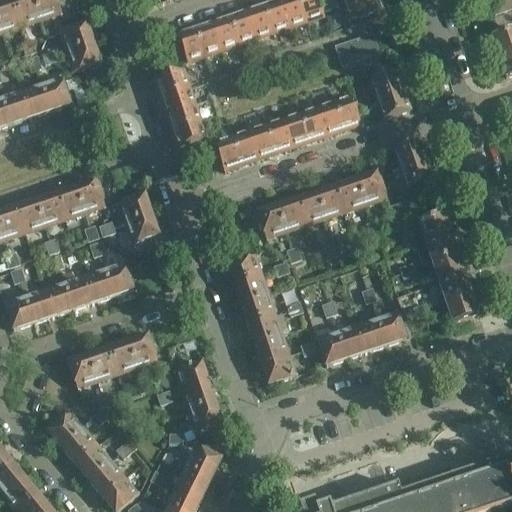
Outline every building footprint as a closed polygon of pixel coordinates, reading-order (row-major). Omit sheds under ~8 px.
[(41,22),(33,0),(26,0),(13,4),(21,29),(41,22)] [(61,16),(56,0),(33,0),(41,22),(61,16)] [(307,25),(298,0),(295,0),(290,2),(288,0),(281,3),(290,31),(307,25)] [(324,19),(317,0),(298,0),(307,25),(324,19)] [(338,10),(336,5),(334,0),(323,4),(326,14),(338,10)] [(375,14),(370,0),(350,0),(344,2),(351,22),(375,14)] [(497,7),(494,0),(487,0),(491,9),(497,7)] [(290,31),(281,3),(272,5),(273,7),(264,10),(273,36),(290,31)] [(511,13),(508,3),(502,5),(506,15),(511,13)] [(21,29),(13,4),(0,8),(0,31),(1,36),(21,29)] [(506,15),(502,5),(497,7),(500,17),(506,15)] [(500,17),(497,7),(491,9),(494,19),(500,17)] [(273,36),(264,10),(255,13),(255,11),(247,14),(256,42),(273,36)] [(256,42),(247,14),(238,17),(239,19),(230,22),(239,48),(256,42)] [(239,48),(230,22),(221,25),(221,23),(212,26),(222,54),(239,48)] [(222,54),(212,26),(204,28),(205,30),(196,33),(205,59),(222,54)] [(94,47),(87,27),(63,36),(70,56),(94,47)] [(57,38),(55,32),(46,36),(48,41),(57,38)] [(205,59),(196,33),(187,36),(186,34),(178,37),(187,65),(205,59)] [(511,57),(511,34),(493,41),(500,62),(511,57)] [(377,48),(374,37),(368,39),(372,49),(377,48)] [(372,49),(368,39),(363,41),(366,51),(372,49)] [(366,51),(363,41),(357,43),(361,53),(366,51)] [(361,53),(357,43),(352,45),(355,55),(361,53)] [(355,55),(352,45),(346,47),(350,57),(355,55)] [(36,57),(32,46),(23,49),(27,60),(36,57)] [(101,67),(94,47),(70,56),(76,76),(101,67)] [(350,57),(346,47),(341,49),(344,59),(350,57)] [(381,58),(377,48),(372,49),(375,60),(381,58)] [(344,59),(341,49),(335,51),(339,61),(344,59)] [(375,60),(372,49),(366,51),(370,61),(375,60)] [(370,61),(366,51),(361,53),(364,63),(370,61)] [(364,63),(361,53),(355,55),(359,65),(364,63)] [(359,65),(355,55),(350,57),(353,67),(359,65)] [(58,65),(56,60),(54,56),(43,59),(46,69),(58,65)] [(353,67),(350,57),(344,59),(348,69),(353,67)] [(511,80),(511,57),(500,62),(506,82),(511,80)] [(348,69),(344,59),(339,61),(342,71),(348,69)] [(41,73),(37,61),(28,64),(32,76),(41,73)] [(171,78),(168,67),(152,72),(156,83),(171,78)] [(171,78),(156,83),(155,84),(158,92),(160,92),(163,101),(188,92),(182,74),(171,78)] [(403,95),(396,75),(371,83),(378,103),(403,95)] [(71,109),(62,84),(42,91),(51,115),(71,109)] [(51,115),(42,91),(22,98),(31,122),(51,115)] [(194,109),(188,92),(163,101),(166,110),(164,110),(166,118),(194,109)] [(410,115),(404,99),(403,95),(378,103),(385,123),(410,115)] [(31,122),(22,98),(2,104),(11,129),(31,122)] [(372,111),(371,106),(369,101),(357,105),(361,115),(372,111)] [(362,130),(355,111),(352,102),(335,108),(344,133),(353,130),(353,133),(362,130)] [(0,132),(11,129),(2,104),(0,105),(0,132)] [(344,133),(335,108),(318,113),(327,141),(336,139),(335,136),(344,133)] [(200,126),(194,109),(166,118),(169,127),(171,126),(174,135),(200,126)] [(327,141),(318,113),(301,119),(310,145),(319,142),(319,144),(327,141)] [(310,145),(301,119),(284,125),(293,153),(302,150),(301,148),(310,145)] [(293,153),(284,125),(267,131),(276,157),(285,154),(285,156),(293,153)] [(206,143),(200,126),(174,135),(177,144),(175,144),(178,153),(180,152),(195,147),(206,143)] [(276,157),(267,131),(250,136),(259,164),(267,162),(267,160),(276,157)] [(259,164),(250,136),(233,142),(242,168),(250,165),(251,167),(259,164)] [(242,168),(233,142),(215,148),(225,176),(233,173),(233,171),(242,168)] [(427,166),(420,145),(395,154),(402,174),(427,166)] [(198,158),(195,147),(180,152),(183,163),(198,158)] [(434,186),(427,166),(402,174),(409,194),(434,186)] [(386,201),(378,178),(378,176),(357,183),(366,208),(386,201)] [(366,208),(357,183),(337,190),(346,215),(366,208)] [(105,209),(97,187),(96,184),(76,191),(85,216),(105,209)] [(346,215),(337,190),(318,197),(326,221),(346,215)] [(85,216),(76,191),(56,198),(65,223),(85,216)] [(326,221),(318,197),(298,203),(306,228),(326,221)] [(65,223),(56,198),(36,205),(45,229),(65,223)] [(152,219),(146,199),(121,207),(128,227),(152,219)] [(306,228),(298,203),(278,210),(286,235),(306,228)] [(45,229),(36,205),(17,212),(25,236),(45,229)] [(410,215),(409,210),(407,205),(390,211),(393,220),(410,215)] [(286,235),(278,210),(258,217),(266,242),(286,235)] [(25,236),(17,212),(0,217),(0,228),(5,243),(25,236)] [(451,238),(444,218),(419,227),(426,247),(451,238)] [(159,239),(152,219),(128,227),(135,247),(159,239)] [(379,231),(377,225),(367,229),(369,234),(379,231)] [(115,237),(113,232),(112,227),(100,231),(104,241),(115,237)] [(381,237),(379,231),(369,234),(371,240),(381,237)] [(99,243),(95,232),(86,235),(90,246),(99,243)] [(458,258),(453,243),(451,238),(426,247),(433,267),(458,258)] [(339,245),(337,239),(327,242),(329,248),(339,245)] [(59,256),(55,245),(46,248),(50,260),(59,256)] [(341,250),(339,245),(329,248),(331,253),(341,250)] [(104,259),(101,247),(91,251),(95,262),(104,259)] [(299,258),(297,252),(288,255),(290,261),(299,258)] [(301,264),(299,258),(290,261),(292,267),(301,264)] [(465,278),(458,258),(433,267),(440,287),(465,278)] [(19,270),(16,259),(6,262),(10,273),(19,270)] [(65,272),(61,261),(51,264),(55,275),(65,272)] [(260,281),(254,263),(253,261),(229,269),(235,289),(260,281)] [(289,276),(286,267),(271,273),(274,281),(289,276)] [(134,294),(126,271),(125,269),(105,276),(113,301),(134,294)] [(415,278),(414,273),(412,269),(402,272),(405,281),(415,278)] [(25,286),(21,274),(12,278),(15,289),(25,286)] [(113,301),(105,276),(85,283),(93,307),(113,301)] [(472,299),(466,283),(465,278),(440,287),(446,307),(472,299)] [(267,301),(260,281),(235,289),(242,309),(267,301)] [(93,307),(85,283),(65,290),(74,314),(93,307)] [(74,314),(65,290),(45,296),(54,321),(74,314)] [(376,305),(372,295),(363,298),(367,308),(376,305)] [(54,321),(45,296),(25,303),(34,328),(54,321)] [(479,319),(472,299),(446,307),(453,327),(479,319)] [(273,321),(267,301),(242,309),(249,329),(273,321)] [(34,328),(25,303),(5,310),(14,335),(34,328)] [(302,316),(299,307),(288,311),(292,320),(302,316)] [(336,319),(333,308),(324,311),(327,322),(336,319)] [(429,318),(428,314),(426,309),(415,313),(419,322),(429,318)] [(406,343),(398,319),(378,325),(386,350),(406,343)] [(280,341),(273,321),(249,329),(256,349),(280,341)] [(386,350),(378,325),(358,332),(366,357),(386,350)] [(366,357),(358,332),(338,339),(346,363),(366,357)] [(157,364),(153,353),(149,339),(129,346),(137,371),(157,364)] [(346,363),(338,339),(318,346),(326,370),(346,363)] [(287,361),(280,341),(256,349),(262,369),(287,361)] [(137,371),(129,346),(109,353),(117,378),(137,371)] [(316,356),(313,347),(302,351),(305,360),(316,356)] [(117,378),(109,353),(89,360),(97,384),(117,378)] [(97,384),(89,360),(69,366),(77,391),(97,384)] [(294,381),(287,361),(262,369),(269,389),(294,381)] [(209,387),(203,367),(178,376),(185,396),(209,387)] [(150,394),(146,383),(137,386),(141,397),(150,394)] [(216,407),(211,392),(209,387),(185,396),(191,416),(216,407)] [(110,408),(107,396),(97,399),(101,411),(110,408)] [(173,405),(171,400),(170,396),(158,399),(162,409),(173,405)] [(223,427),(216,407),(191,416),(198,436),(223,427)] [(107,424),(100,417),(91,424),(98,432),(107,424)] [(63,452),(83,436),(69,419),(49,436),(63,452)] [(76,468),(96,452),(83,436),(63,452),(76,468)] [(183,450),(183,440),(171,439),(171,449),(183,450)] [(123,463),(137,451),(131,444),(117,455),(123,463)] [(0,476),(12,467),(0,451),(0,476)] [(89,485),(109,468),(96,452),(76,468),(89,485)] [(209,485),(209,484),(218,465),(216,465),(193,453),(184,473),(186,474),(187,474),(209,485)] [(506,511),(511,510),(511,458),(503,461),(504,464),(453,481),(450,472),(335,511),(334,511),(332,511),(331,509),(322,511),(317,511),(315,505),(300,510),(301,511),(506,511)] [(0,492),(6,499),(26,483),(12,467),(0,476),(0,492)] [(103,501),(123,484),(109,468),(89,485),(103,501)] [(201,504),(210,485),(209,484),(209,485),(187,474),(186,474),(177,492),(201,504)] [(164,491),(168,482),(157,477),(153,486),(164,491)] [(16,511),(23,511),(39,499),(26,483),(6,499),(16,511)] [(112,511),(122,511),(136,500),(123,484),(103,501),(112,511)] [(196,511),(201,504),(177,492),(168,511),(169,511),(196,511)] [(50,511),(39,499),(23,511),(50,511)]
